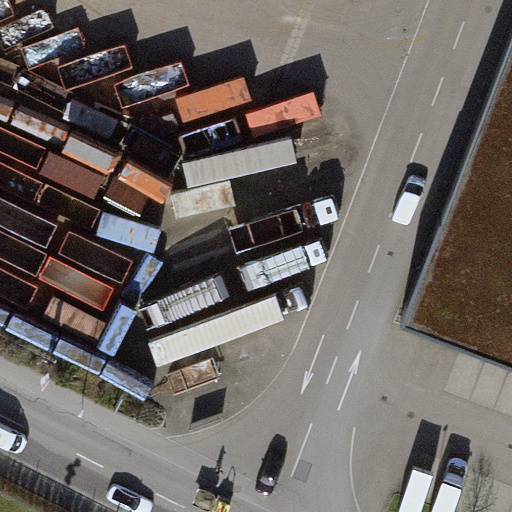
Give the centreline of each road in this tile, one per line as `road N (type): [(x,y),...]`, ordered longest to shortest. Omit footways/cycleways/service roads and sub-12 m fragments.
road 1 (unknown): [(70,0),(414,155)]
road 2 (residential): [(0,416),(190,511)]
